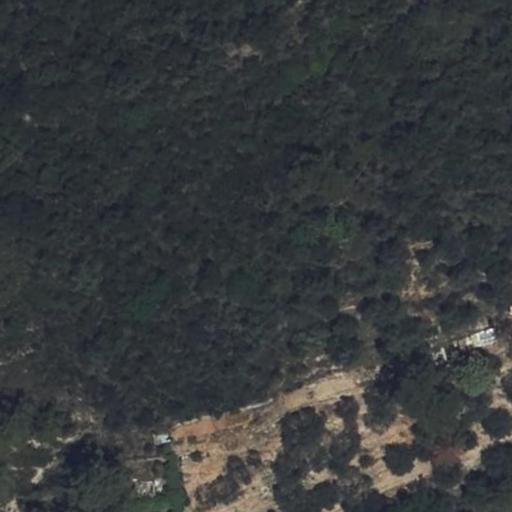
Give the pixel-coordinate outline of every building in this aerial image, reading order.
[(477,348),(474,337),(461,341),(464,352),(477,348)] [(510,337),(498,341),(501,348),(511,344),(510,337)] [(501,348),(498,341),(483,346),(487,357),(502,351),(501,348)] [(401,379),(424,372),(419,358),(397,364),(401,379)] [(460,358),(424,372),(432,393),(452,386),(449,377),(464,372),(460,358)] [(467,381),(464,372),(449,377),(452,386),(467,381)] [(156,495),(155,482),(130,483),(131,497),(156,495)]
